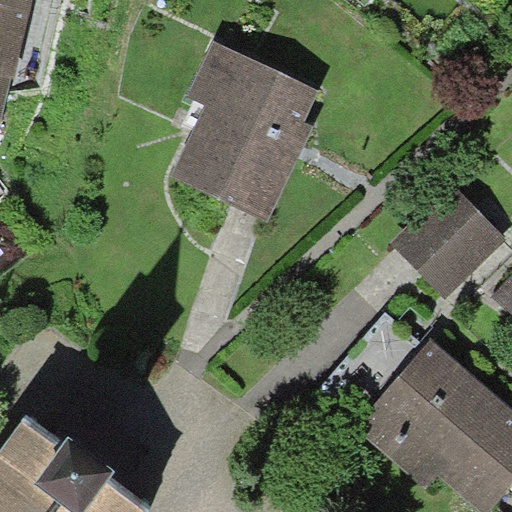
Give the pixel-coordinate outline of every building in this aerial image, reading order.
[(30,0),(0,0),(0,123),(1,124),(30,0)] [(321,93),(213,45),(188,100),(204,107),(169,184),(269,229),(314,129),(306,126),(321,93)] [(507,240),(451,186),(392,247),(448,301),(507,240)] [(511,278),(492,300),(511,317),(511,278)] [(428,348),(388,315),(325,391),(364,424),(357,433),(425,489),(437,475),(482,511),(490,511),(511,486),(511,411),(490,393),(431,344),(428,348)] [(134,511),(22,430),(0,460),(0,511),(134,511)]
